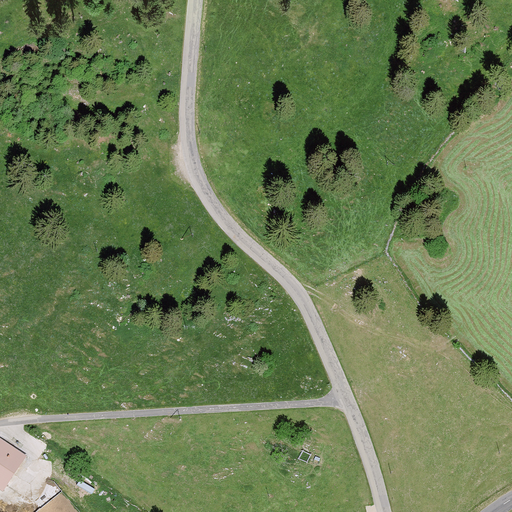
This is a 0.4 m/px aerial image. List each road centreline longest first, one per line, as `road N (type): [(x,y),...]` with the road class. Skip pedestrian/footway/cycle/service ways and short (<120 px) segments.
road 1 (unclassified): [(345,398),(302,298),(227,224),(191,160),(196,0)]
road 2 (unclassified): [(0,425),(345,398)]
road 3 (unclassified): [(383,511),(345,398)]
